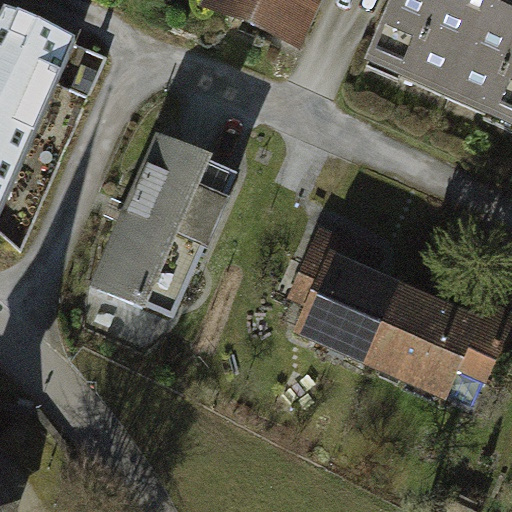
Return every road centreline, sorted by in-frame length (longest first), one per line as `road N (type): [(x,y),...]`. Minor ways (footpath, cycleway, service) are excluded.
road 1 (residential): [(511,213),(201,73),(144,67),(107,93),(5,336)]
road 2 (residential): [(5,336),(122,480),(138,511)]
